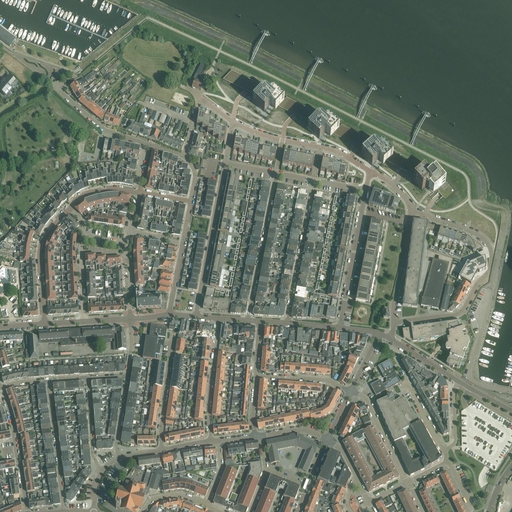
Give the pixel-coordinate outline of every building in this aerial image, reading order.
[(0,24),(0,39),(10,47),(17,37),(0,24)] [(200,78),(206,66),(201,64),(198,69),(193,80),(194,80),(192,87),(196,89),(199,81),(200,78)] [(206,66),(200,78),(204,79),(209,68),(206,66)] [(225,76),(222,79),(236,86),(256,96),(264,88),(266,87),(249,79),(231,70),(225,76)] [(4,79),(3,81),(11,89),(16,83),(16,82),(17,82),(10,76),(9,77),(9,76),(5,80),(4,79)] [(85,83),(86,83),(83,79),(70,87),(72,91),(85,83)] [(3,84),(0,86),(0,92),(4,96),(5,95),(6,96),(11,90),(11,89),(3,81),(1,83),(3,84)] [(86,85),(85,83),(72,91),(75,95),(84,90),(83,87),(86,85)] [(84,90),(75,95),(77,99),(84,95),(83,93),(90,88),(89,87),(84,90)] [(256,96),(251,101),(264,113),(265,111),(268,108),(270,105),(271,105),(275,109),(277,107),(284,100),(278,94),(275,92),(270,92),(269,93),(264,88),(256,96)] [(80,99),(78,101),(79,101),(79,102),(83,105),(92,94),(90,92),(86,97),(85,96),(82,98),(81,99),(80,99)] [(96,97),(92,94),(83,105),(86,108),(96,97)] [(97,98),(96,97),(86,108),(90,111),(95,105),(93,103),(97,98)] [(284,100),(277,107),(297,117),(311,124),(316,118),(319,116),(321,114),(304,106),(286,97),(284,100)] [(97,103),(95,105),(90,111),(94,114),(104,102),(102,101),(99,104),(97,103)] [(106,103),(104,102),(94,114),(97,117),(103,111),(101,109),(106,103)] [(107,106),(103,111),(97,117),(101,120),(102,121),(104,119),(103,118),(104,117),(106,114),(105,113),(106,112),(105,111),(108,107),(107,106)] [(112,107),(111,109),(109,115),(107,114),(104,121),(108,123),(111,116),(114,108),(112,107)] [(111,116),(108,123),(113,125),(118,110),(120,111),(120,110),(117,109),(114,117),(111,116)] [(202,128),(205,114),(199,113),(196,124),(202,125),(202,128)] [(163,124),(167,116),(162,114),(158,122),(163,124)] [(205,114),(202,128),(208,129),(207,132),(210,118),(204,117),(205,114)] [(145,116),(144,118),(143,121),(138,134),(144,136),(147,128),(144,126),(147,117),(145,116)] [(311,124),(306,128),(319,140),(320,139),(323,136),(323,135),(325,132),(325,133),(326,132),(330,137),(332,134),(339,127),(333,122),(330,119),(325,119),(324,120),(319,116),(316,118),(311,124)] [(138,124),(136,123),(132,132),(138,134),(143,121),(144,118),(141,117),(138,124)] [(210,118),(207,132),(213,133),(213,136),(215,122),(210,121),(210,118)] [(129,121),(126,130),(132,132),(136,123),(129,121)] [(216,122),(215,122),(213,136),(218,137),(218,140),(221,126),(215,125),(216,122)] [(147,128),(144,136),(150,138),(153,129),(154,126),(152,125),(151,129),(147,128)] [(339,127),(332,134),(338,137),(364,150),(373,142),(374,141),(341,125),(339,127)] [(162,129),(154,126),(153,129),(150,138),(157,141),(161,131),(162,129)] [(221,126),(218,140),(224,141),(226,130),(221,128),(221,126)] [(166,136),(163,144),(169,146),(173,135),(169,134),(171,130),(170,130),(171,129),(169,128),(169,129),(168,129),(166,136)] [(164,130),(162,129),(161,131),(157,141),(163,144),(166,136),(162,135),(164,130)] [(194,135),(192,143),(200,145),(203,137),(202,137),(203,134),(198,133),(197,135),(194,135)] [(175,136),(173,135),(169,146),(175,148),(179,137),(177,137),(176,140),(174,139),(175,136)] [(181,138),(179,137),(175,148),(181,151),(184,143),(180,141),(181,138)] [(239,152),(241,140),(235,138),(233,150),(239,151),(239,152)] [(242,140),(241,140),(239,152),(245,153),(244,154),(245,154),(247,142),(241,141),(242,140)] [(247,142),(245,154),(250,155),(250,156),(253,144),(247,143),(247,142)] [(378,148),(373,142),(364,150),(360,153),(372,166),(376,162),(379,159),(383,164),(386,161),(392,155),(384,146),(382,145),(378,148)] [(253,144),(250,156),(256,157),(256,158),(258,146),(253,145),(253,144)] [(258,146),(256,158),(262,159),(264,148),(259,147),(259,146),(258,146)] [(399,153),(384,146),(392,155),(386,161),(393,165),(399,153)] [(199,149),(191,147),(190,147),(188,154),(189,155),(192,156),(194,150),(199,151),(199,149)] [(264,148),(262,159),(268,161),(270,149),(264,148)] [(270,149),(268,161),(274,162),(276,150),(270,149)] [(198,153),(199,151),(194,150),(192,156),(197,157),(201,158),(202,154),(198,153)] [(152,151),(151,159),(158,160),(158,157),(160,158),(160,161),(162,161),(163,156),(157,155),(158,152),(152,151)] [(288,164),(290,153),(284,152),(282,163),(288,164)] [(296,154),(290,153),(288,164),(294,166),(296,154)] [(415,175),(417,177),(423,172),(428,178),(430,177),(429,175),(434,171),(434,170),(434,171),(399,153),(393,165),(400,168),(399,168),(406,172),(407,171),(415,175)] [(302,155),(296,154),(294,166),(300,167),(302,155)] [(302,155),(300,167),(306,168),(308,156),(302,155)] [(308,156),(306,168),(312,169),(314,158),(308,156)] [(151,159),(150,164),(158,165),(159,161),(160,161),(160,158),(158,157),(158,160),(151,159)] [(322,159),(320,171),(326,172),(328,161),(329,160),(322,159)] [(326,172),(326,173),(332,174),(334,163),(334,162),(328,161),(326,172)] [(338,176),(337,181),(345,182),(347,167),(348,165),(342,163),(340,162),(340,164),(340,166),(338,176)] [(136,167),(120,163),(120,164),(119,163),(119,165),(127,167),(127,170),(135,172),(136,167)] [(332,174),(332,175),(338,176),(340,166),(340,164),(334,163),(332,174)] [(428,185),(430,187),(428,188),(433,193),(437,190),(445,183),(441,178),(434,171),(429,175),(430,177),(428,178),(423,172),(417,177),(416,178),(415,177),(412,181),(422,191),(427,187),(427,186),(428,185)] [(83,181),(82,178),(81,175),(79,176),(80,179),(81,181),(84,189),(89,188),(87,182),(87,179),(83,181)] [(78,183),(76,181),(75,178),(73,179),(75,182),(80,191),(84,189),(81,181),(78,183)] [(438,192),(443,197),(443,198),(444,197),(445,199),(455,191),(446,181),(445,181),(442,178),(441,178),(445,183),(437,190),(438,191),(438,192)] [(71,180),(73,183),(74,185),(71,187),(76,194),(80,191),(75,182),(73,179),(71,180)] [(255,184),(255,183),(253,183),(253,186),(254,186),(269,189),(270,184),(269,184),(270,182),(261,180),(260,182),(261,182),(259,182),(259,184),(257,184),(256,184),(255,184)] [(64,185),(63,187),(65,189),(72,197),(76,194),(71,187),(68,189),(64,185)] [(65,189),(63,187),(61,188),(63,190),(65,192),(62,195),(67,199),(68,201),(72,197),(65,189)] [(62,195),(59,191),(57,189),(55,191),(59,195),(57,197),(63,203),(67,199),(62,195)] [(395,213),(397,206),(399,201),(390,198),(391,197),(388,197),(387,195),(384,194),(383,195),(381,194),(377,193),(377,194),(374,193),(370,205),(378,207),(378,208),(386,211),(395,213)] [(51,195),(49,197),(60,207),(63,203),(57,197),(55,199),(53,198),(51,195)] [(267,199),(251,196),(250,198),(252,198),(258,200),(258,202),(266,204),(267,199)] [(356,205),(357,203),(357,199),(355,199),(355,197),(346,196),(346,200),(343,200),(342,202),(356,205)] [(60,207),(49,197),(48,198),(50,200),(52,202),(50,204),(51,206),(56,210),(60,207)] [(91,198),(85,200),(88,208),(91,207),(93,206),(91,198)] [(85,200),(79,204),(88,215),(89,216),(90,214),(88,212),(86,209),(88,208),(85,200)] [(356,205),(342,202),(345,203),(344,208),(355,210),(356,205)] [(165,214),(163,214),(162,217),(166,218),(167,212),(170,212),(172,204),(167,203),(165,214)] [(88,215),(79,204),(75,209),(81,214),(83,212),(86,217),(88,215)] [(119,210),(116,209),(112,208),(111,210),(117,212),(116,215),(117,215),(118,215),(119,214),(122,215),(122,218),(124,218),(125,216),(126,216),(128,209),(125,208),(126,206),(125,206),(123,206),(121,205),(120,207),(119,207),(119,210)] [(51,206),(50,208),(48,209),(54,215),(58,212),(56,210),(51,206)] [(289,208),(288,213),(303,216),(303,212),(304,212),(303,212),(304,211),(295,210),(294,213),(292,213),(292,212),(292,209),(291,209),(289,208)] [(328,211),(312,208),(311,213),(320,214),(325,215),(327,216),(328,211)] [(47,211),(44,213),(51,219),(52,217),(54,215),(48,209),(47,211)] [(88,215),(86,217),(85,219),(88,222),(93,223),(94,217),(92,217),(92,211),(90,212),(90,214),(89,216),(88,215)] [(247,213),(247,216),(263,219),(264,214),(256,212),(255,215),(253,214),(253,212),(248,211),(249,212),(249,213),(247,213)] [(38,212),(37,214),(48,223),(51,219),(44,213),(42,216),(40,214),(38,212)] [(48,223),(37,214),(35,215),(40,219),(38,221),(38,222),(45,227),(48,223)] [(62,222),(64,224),(60,228),(62,230),(71,219),(68,216),(62,222)] [(263,219),(247,216),(246,218),(248,219),(247,221),(250,221),(250,218),(254,219),(254,222),(262,224),(263,219)] [(26,218),(25,219),(25,220),(42,231),(45,227),(38,222),(36,224),(26,218)] [(287,218),(286,222),(286,223),(301,226),(302,222),(302,221),(293,219),(292,223),(288,222),(289,219),(287,218)] [(75,223),(71,219),(62,230),(63,231),(67,227),(69,229),(75,223)] [(25,220),(24,220),(23,221),(34,228),(32,231),(34,233),(39,235),(42,231),(25,220)] [(371,220),(369,227),(381,229),(383,222),(371,220)] [(413,221),(405,288),(402,307),(411,308),(417,309),(417,305),(419,290),(423,291),(430,262),(425,262),(429,231),(426,231),(427,230),(424,229),(426,223),(427,224),(428,223),(422,222),(413,221)] [(310,223),(309,227),(326,231),(326,229),(318,227),(318,224),(310,222),(309,222),(309,223),(310,223)] [(69,229),(67,231),(65,233),(67,234),(71,230),(73,233),(79,226),(75,223),(69,229)] [(440,228),(427,224),(426,223),(424,229),(427,230),(438,234),(440,228)] [(228,233),(230,227),(219,225),(217,231),(228,233)] [(64,232),(57,227),(53,232),(63,239),(62,240),(64,242),(66,238),(62,235),(64,232)] [(369,227),(368,233),(380,235),(381,229),(369,227)] [(440,228),(438,234),(437,237),(443,239),(446,229),(440,228)] [(25,232),(16,229),(14,231),(22,234),(22,233),(32,237),(34,233),(32,231),(26,229),(25,232)] [(451,231),(446,229),(443,239),(448,241),(451,231)] [(22,234),(14,231),(12,233),(18,235),(18,234),(23,236),(22,239),(31,242),(32,237),(22,233),(22,234)] [(451,231),(448,241),(454,242),(457,233),(451,231)] [(53,232),(50,237),(58,241),(59,239),(62,240),(63,239),(53,232)] [(284,233),(284,235),(290,236),(289,240),(298,241),(299,236),(284,233)] [(368,233),(367,239),(379,241),(380,235),(368,233)] [(457,233),(454,242),(459,244),(462,235),(462,234),(457,233)] [(70,241),(68,241),(66,241),(65,243),(66,243),(67,243),(75,244),(76,235),(71,234),(70,241)] [(459,244),(465,246),(467,237),(465,236),(462,235),(459,244)] [(58,241),(50,237),(47,242),(61,247),(61,245),(57,243),(58,241)] [(471,242),(467,237),(465,246),(468,247),(471,250),(472,251),(475,250),(474,245),(471,242)] [(7,238),(4,241),(10,242),(11,243),(19,245),(30,247),(31,242),(22,239),(22,243),(16,242),(13,242),(13,241),(9,240),(9,239),(7,238)] [(283,239),(282,242),(282,244),(297,248),(297,243),(298,243),(288,241),(288,244),(285,243),(286,239),(283,239)] [(367,239),(367,242),(366,245),(378,247),(379,241),(367,239)] [(10,242),(4,241),(3,242),(13,244),(12,246),(15,246),(21,247),(21,251),(29,252),(30,247),(19,245),(11,243),(10,242)] [(61,247),(47,242),(46,248),(54,250),(55,248),(60,249),(61,247)] [(349,244),(338,242),(337,248),(348,250),(349,244)] [(282,244),(281,247),(281,250),(283,250),(284,248),(285,248),(287,248),(287,251),(296,253),(296,252),(297,248),(282,244)] [(305,244),(304,249),(318,251),(319,251),(322,252),(323,247),(318,246),(317,249),(314,249),(314,245),(305,244)] [(366,245),(365,248),(365,251),(377,254),(378,247),(366,245)] [(336,249),(335,255),(346,257),(348,251),(336,249)] [(365,251),(364,254),(364,258),(375,260),(377,254),(365,251)] [(486,262),(484,257),(469,264),(467,267),(466,267),(460,278),(471,284),(477,273),(476,272),(477,271),(479,273),(485,270),(486,262)] [(364,258),(362,264),(374,266),(375,260),(364,258)] [(167,260),(164,259),(163,261),(161,261),(160,266),(169,267),(169,264),(168,263),(166,262),(167,260)] [(432,259),(422,298),(421,306),(427,307),(432,308),(438,310),(440,302),(439,302),(449,263),(432,259)] [(175,261),(167,260),(166,262),(168,263),(169,264),(169,267),(173,268),(175,261)] [(362,264),(361,270),(373,272),(374,266),(362,264)] [(0,298),(10,287),(18,278),(3,269),(0,271),(0,298)] [(361,270),(361,272),(360,276),(372,278),(373,272),(361,270)] [(161,271),(160,275),(158,275),(158,277),(159,278),(160,278),(171,280),(172,273),(161,271)] [(360,276),(359,282),(371,285),(372,278),(360,276)] [(160,278),(159,284),(170,287),(171,280),(160,278)] [(208,279),(207,285),(210,285),(210,286),(218,288),(220,281),(208,279)] [(467,291),(470,286),(457,280),(456,281),(461,284),(459,287),(467,291)] [(359,282),(358,285),(358,288),(370,291),(371,285),(359,282)] [(298,283),(297,288),(314,291),(314,289),(309,288),(306,287),(307,284),(298,283)] [(170,287),(159,284),(156,284),(154,290),(158,291),(169,293),(170,287)] [(445,292),(440,310),(447,311),(448,306),(448,305),(450,297),(452,295),(454,290),(446,286),(444,291),(445,292)] [(459,287),(456,292),(464,296),(467,291),(459,287)] [(212,310),(214,299),(215,292),(216,290),(207,288),(203,309),(211,310),(212,310)] [(358,288),(357,291),(357,295),(368,297),(370,291),(358,288)] [(340,291),(329,289),(328,296),(336,297),(336,296),(339,297),(340,291)] [(140,290),(136,291),(136,297),(136,298),(137,308),(137,309),(138,309),(142,309),(146,308),(146,309),(147,309),(147,308),(151,308),(156,308),(160,308),(161,308),(161,303),(162,303),(162,300),(161,300),(160,295),(160,296),(156,296),(156,294),(145,291),(143,290),(141,290),(140,290)] [(296,293),(295,297),(310,300),(310,301),(312,301),(313,297),(310,296),(310,298),(304,297),(305,294),(296,292),(296,293)] [(464,296),(456,292),(454,297),(462,302),(464,296)] [(357,295),(355,301),(367,303),(368,297),(357,295)] [(462,302),(454,297),(451,303),(459,306),(460,305),(462,302)] [(328,308),(326,319),(326,318),(335,320),(338,300),(330,298),(329,300),(332,301),(330,309),(328,309),(328,308)] [(212,310),(211,310),(211,311),(217,312),(219,299),(219,300),(214,299),(212,310)] [(271,299),(271,300),(271,302),(269,308),(268,317),(273,317),(276,300),(273,299),(271,299)] [(306,305),(305,305),(304,307),(301,318),(307,319),(309,302),(307,302),(306,305)] [(305,305),(303,304),(299,304),(296,318),(301,318),(304,307),(305,305)] [(315,318),(317,306),(317,307),(312,306),(309,318),(315,319),(315,318)] [(170,321),(169,325),(175,326),(175,329),(177,329),(177,334),(178,334),(179,333),(181,323),(174,322),(170,321)] [(413,328),(412,324),(410,325),(411,329),(402,330),(403,338),(412,343),(413,342),(448,336),(449,339),(447,339),(447,345),(453,347),(446,365),(452,369),(454,366),(459,367),(467,345),(460,322),(448,323),(445,323),(445,324),(413,328)] [(190,332),(189,333),(189,337),(192,337),(193,332),(196,332),(197,324),(191,324),(190,332)] [(156,354),(160,355),(161,345),(157,345),(158,339),(158,338),(158,337),(165,338),(167,328),(151,325),(149,335),(150,335),(149,337),(146,337),(142,358),(143,358),(142,359),(147,360),(148,359),(155,360),(156,354)] [(212,326),(203,325),(202,337),(211,338),(211,334),(209,334),(209,332),(211,332),(212,326)] [(238,338),(238,340),(238,342),(242,342),(242,345),(242,347),(239,347),(239,348),(242,349),(244,349),(244,343),(245,343),(245,338),(246,338),(246,328),(241,327),(239,327),(239,336),(243,336),(243,338),(238,338)] [(68,331),(61,331),(61,342),(60,342),(61,346),(92,344),(91,340),(113,339),(115,339),(115,343),(113,343),(114,351),(126,350),(125,335),(124,335),(124,328),(119,329),(114,329),(114,328),(112,328),(83,330),(83,329),(68,330),(68,331)] [(244,343),(247,343),(246,348),(247,348),(246,352),(248,352),(246,352),(245,356),(251,357),(252,353),(254,340),(255,334),(255,328),(254,328),(246,328),(246,338),(245,338),(245,343),(244,343)] [(61,331),(39,333),(39,337),(26,338),(27,351),(26,351),(26,359),(38,358),(37,344),(60,342),(61,342),(61,331)] [(302,341),(302,345),(309,346),(311,331),(305,331),(303,331),(302,341)] [(320,332),(312,332),(311,340),(319,340),(320,332)] [(319,342),(318,350),(320,351),(322,344),(323,345),(324,345),(326,333),(322,333),(319,342)] [(324,345),(323,345),(322,357),(326,357),(327,357),(327,355),(324,355),(326,344),(328,344),(330,334),(326,333),(324,345)] [(339,335),(331,334),(330,347),(333,348),(333,349),(334,349),(334,352),(338,352),(338,349),(337,349),(337,346),(339,335)] [(354,345),(353,348),(356,348),(356,346),(359,347),(364,348),(364,347),(359,346),(360,343),(361,337),(355,336),(354,345)] [(177,340),(176,346),(192,348),(192,346),(187,346),(187,345),(185,345),(185,341),(182,341),(177,340)] [(225,346),(219,346),(219,351),(233,353),(236,354),(237,349),(231,349),(225,348),(225,346)] [(242,349),(239,348),(237,348),(237,349),(236,354),(236,355),(234,365),(242,366),(250,367),(250,366),(251,360),(251,357),(245,356),(246,352),(248,352),(246,352),(247,348),(246,348),(245,353),(244,353),(244,349),(242,349)] [(338,358),(338,362),(338,364),(342,365),(345,361),(346,359),(347,357),(342,356),(342,350),(343,350),(338,349),(338,352),(339,352),(339,354),(338,354),(338,358)] [(201,362),(208,363),(208,360),(209,360),(209,353),(202,353),(199,352),(199,356),(198,362),(201,362)] [(346,359),(345,361),(355,365),(358,359),(348,354),(347,357),(346,359)] [(412,367),(414,363),(406,358),(401,362),(408,374),(412,372),(409,366),(409,365),(412,367)] [(17,359),(16,359),(1,363),(2,368),(9,366),(9,363),(18,361),(17,359)] [(394,369),(389,360),(380,365),(381,365),(378,366),(384,378),(389,388),(400,382),(395,372),(394,372),(394,369)] [(355,365),(345,361),(342,365),(344,366),(353,370),(355,365)] [(20,371),(17,372),(18,379),(25,378),(24,370),(24,364),(22,364),(20,364),(20,371)] [(417,365),(415,369),(415,370),(420,373),(419,375),(420,377),(424,370),(417,365)] [(18,379),(17,372),(14,372),(13,366),(10,367),(12,373),(14,380),(18,379)] [(353,370),(344,366),(343,368),(345,369),(343,372),(350,375),(353,370)] [(7,369),(5,369),(8,381),(13,380),(14,380),(12,373),(9,374),(8,373),(7,369)] [(424,370),(420,377),(424,381),(429,373),(424,370)] [(413,371),(412,372),(408,374),(412,381),(417,379),(416,378),(417,378),(413,371)] [(343,372),(341,377),(348,380),(350,375),(343,372)] [(429,373),(424,381),(425,383),(427,385),(427,386),(427,387),(435,376),(429,373)] [(435,376),(427,387),(430,391),(430,392),(434,389),(440,379),(439,379),(435,376)] [(341,377),(339,382),(345,385),(348,380),(341,377)] [(417,377),(417,378),(416,378),(417,379),(412,381),(415,386),(420,383),(421,382),(419,378),(418,378),(417,377)] [(384,378),(370,385),(376,396),(389,388),(384,378)] [(445,382),(440,379),(434,389),(430,392),(433,397),(437,394),(447,394),(447,388),(445,384),(445,382)] [(422,381),(421,382),(420,383),(415,386),(418,392),(424,388),(423,388),(425,387),(427,386),(427,385),(425,386),(424,387),(422,384),(425,383),(424,381),(423,382),(422,381)] [(324,386),(316,385),(315,395),(317,395),(317,393),(322,393),(323,390),(324,386)] [(427,387),(427,386),(425,387),(423,388),(424,388),(418,392),(421,397),(426,394),(426,393),(428,392),(428,393),(430,391),(427,387)] [(334,390),(331,396),(338,399),(341,393),(334,390)] [(17,392),(8,396),(9,400),(16,398),(15,395),(21,393),(20,391),(17,392)] [(430,392),(430,391),(428,393),(428,392),(426,393),(426,394),(421,397),(427,407),(432,404),(429,399),(433,397),(430,392)] [(387,398),(376,403),(394,443),(395,444),(402,440),(402,439),(405,438),(402,431),(409,427),(410,428),(420,422),(419,422),(401,397),(398,400),(394,396),(392,397),(391,394),(387,396),(388,398),(387,399),(387,398)] [(331,396),(328,402),(335,405),(338,399),(331,396)] [(466,408),(461,412),(461,415),(461,447),(461,448),(461,451),(464,453),(486,466),(489,468),(492,470),(498,469),(511,446),(511,422),(477,400),(466,408)] [(20,402),(11,405),(12,410),(19,408),(18,405),(21,404),(24,403),(23,401),(20,402)] [(328,402),(326,407),(332,411),(335,405),(328,402)] [(364,403),(362,404),(357,406),(359,411),(360,413),(364,412),(365,415),(368,414),(366,410),(364,403)] [(432,404),(427,407),(430,412),(435,409),(436,408),(433,403),(432,404)] [(357,406),(354,404),(352,407),(350,410),(357,414),(359,411),(357,406)] [(19,408),(12,410),(14,415),(21,413),(20,410),(26,408),(25,406),(19,408)] [(435,409),(430,412),(433,418),(438,415),(439,414),(436,408),(435,409)] [(316,409),(314,409),(316,419),(322,417),(321,410),(317,411),(316,409)] [(349,413),(347,416),(354,420),(357,414),(350,410),(349,413)] [(106,415),(105,416),(105,422),(109,423),(116,424),(117,417),(110,416),(110,420),(107,419),(108,416),(106,415)] [(438,415),(433,418),(437,425),(440,423),(442,422),(438,415)] [(28,418),(28,416),(15,420),(16,424),(23,423),(22,420),(28,418)] [(346,418),(344,422),(351,426),(354,420),(347,416),(346,418)] [(370,421),(368,416),(362,419),(364,424),(365,427),(371,424),(370,422),(370,421)] [(344,424),(341,428),(348,432),(351,426),(344,422),(344,424),(344,423),(344,424)] [(420,422),(410,428),(430,466),(441,460),(423,428),(420,422)] [(443,429),(440,423),(437,425),(443,435),(446,435),(445,429),(444,429),(443,429)] [(33,425),(17,429),(18,434),(25,433),(25,430),(27,429),(34,428),(33,425)] [(382,486),(384,486),(386,485),(386,484),(399,477),(373,426),(363,431),(363,430),(351,436),(352,437),(342,442),(369,493),(382,486)] [(105,435),(105,436),(107,436),(111,436),(114,436),(115,430),(106,429),(106,428),(105,428),(105,429),(105,430),(108,431),(108,434),(105,435)] [(348,432),(341,428),(341,429),(339,434),(341,435),(340,437),(343,439),(344,437),(345,437),(347,432),(348,433),(348,432)] [(314,455),(314,454),(318,445),(303,438),(304,437),(299,435),(298,434),(297,434),(296,434),(295,434),(290,435),(290,437),(266,441),(268,452),(269,452),(268,452),(271,463),(279,462),(277,450),(292,447),(299,448),(306,451),(298,469),(306,473),(314,455)] [(402,440),(395,444),(405,465),(410,476),(424,469),(426,468),(427,468),(427,467),(428,467),(424,458),(421,459),(423,462),(421,463),(419,459),(412,462),(411,460),(402,440)] [(239,451),(238,444),(231,445),(231,448),(232,448),(233,453),(233,455),(240,454),(239,451)] [(231,448),(231,445),(227,446),(227,447),(224,447),(225,467),(234,465),(233,455),(233,453),(232,448),(231,448)] [(340,456),(340,455),(331,451),(329,453),(317,478),(328,483),(340,456)] [(181,461),(179,453),(172,454),(174,463),(178,462),(179,467),(181,466),(180,461),(181,461)] [(174,463),(172,454),(171,454),(166,455),(169,463),(171,462),(173,474),(176,473),(174,463)] [(135,464),(133,467),(138,470),(141,471),(141,466),(146,466),(145,459),(138,459),(139,466),(138,466),(135,464)] [(227,468),(214,500),(215,501),(214,504),(234,511),(246,511),(262,472),(261,463),(248,464),(249,471),(247,476),(248,477),(247,480),(245,480),(244,483),(245,484),(244,487),(242,487),(241,490),(243,491),(241,494),(240,494),(234,508),(233,507),(237,496),(232,493),(227,505),(226,505),(231,491),(230,490),(231,486),(233,487),(234,484),(233,483),(234,479),(236,480),(237,477),(235,476),(237,472),(238,473),(241,466),(227,468)] [(350,474),(345,464),(341,473),(340,472),(335,484),(346,489),(349,479),(349,480),(347,479),(349,474),(350,474)] [(85,467),(81,472),(80,473),(88,478),(91,473),(90,466),(85,467)] [(78,475),(76,477),(85,482),(88,478),(80,473),(79,475),(78,475)] [(120,487),(119,487),(115,502),(116,502),(116,501),(118,502),(117,504),(116,508),(119,509),(119,510),(127,511),(137,511),(138,510),(138,508),(140,509),(145,495),(146,496),(148,493),(150,489),(156,491),(161,477),(146,473),(143,485),(131,481),(131,483),(124,481),(122,484),(122,487),(123,487),(122,489),(120,488),(120,487)] [(271,479),(269,479),(256,511),(268,511),(270,511),(271,508),(270,508),(271,504),(273,505),(274,501),(273,501),(274,497),(275,498),(281,483),(283,484),(282,487),(284,488),(285,485),(287,486),(281,501),(284,502),(283,506),(279,504),(279,506),(282,507),(281,511),(277,509),(277,511),(278,511),(290,511),(299,490),(297,490),(299,486),(272,476),(271,479)] [(76,477),(72,477),(76,480),(74,482),(82,487),(85,482),(76,477)] [(67,479),(65,479),(65,482),(66,482),(70,485),(72,486),(79,491),(82,487),(74,482),(73,484),(68,481),(69,480),(67,479)] [(186,480),(185,490),(189,491),(193,482),(186,480)] [(324,483),(317,481),(315,485),(328,491),(329,490),(331,485),(329,485),(327,488),(322,487),(324,483)] [(421,485),(420,487),(425,489),(430,487),(427,481),(423,483),(423,484),(421,485)] [(70,485),(66,482),(65,482),(66,488),(76,495),(79,491),(72,486),(70,489),(68,487),(70,485)] [(193,482),(189,491),(194,493),(198,485),(193,483),(193,482)] [(331,484),(331,485),(329,490),(343,495),(345,490),(338,487),(337,490),(332,488),(333,485),(331,484)] [(203,487),(198,485),(194,493),(200,495),(203,487)] [(208,489),(203,487),(200,495),(205,497),(208,489)] [(425,489),(420,487),(419,490),(420,492),(419,493),(421,497),(427,494),(425,489)] [(74,499),(76,495),(66,488),(67,499),(71,502),(74,499)] [(400,499),(408,495),(406,489),(397,494),(400,499)] [(320,493),(313,490),(312,493),(311,495),(325,500),(326,497),(325,496),(324,498),(319,496),(320,493)] [(329,490),(328,491),(328,493),(330,494),(331,494),(331,493),(335,494),(334,497),(341,499),(342,500),(343,495),(329,490)] [(455,490),(449,493),(455,506),(461,503),(455,490)] [(411,500),(408,495),(400,499),(402,504),(411,500)] [(326,497),(325,500),(324,502),(323,505),(326,506),(326,505),(330,505),(329,505),(330,503),(334,504),(335,504),(335,503),(339,504),(341,499),(334,497),(333,497),(332,501),(328,500),(328,498),(326,497)] [(383,505),(382,502),(375,505),(379,511),(385,508),(392,505),(389,498),(386,499),(388,503),(386,504),(383,505)] [(316,502),(309,499),(307,504),(320,509),(324,511),(325,509),(326,506),(323,505),(322,508),(315,505),(316,502)] [(413,505),(411,500),(402,504),(405,509),(413,505)] [(166,501),(160,502),(158,508),(161,509),(162,507),(167,509),(165,511),(166,511),(167,511),(168,511),(168,509),(166,501)] [(3,502),(0,503),(3,511),(9,511),(8,508),(5,509),(3,502)] [(20,502),(12,505),(14,511),(18,511),(22,511),(20,502)]
